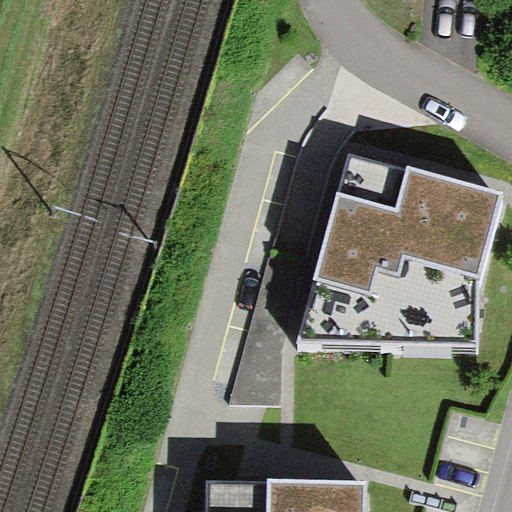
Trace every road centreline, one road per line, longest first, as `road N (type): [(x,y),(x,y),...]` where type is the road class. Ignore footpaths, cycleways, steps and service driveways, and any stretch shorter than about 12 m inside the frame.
road 1 (unknown): [(182,454),(274,146),(326,75),(340,13)]
road 2 (residential): [(511,141),(333,0)]
